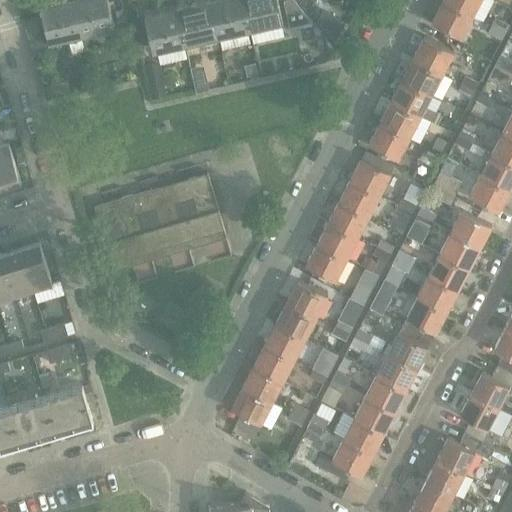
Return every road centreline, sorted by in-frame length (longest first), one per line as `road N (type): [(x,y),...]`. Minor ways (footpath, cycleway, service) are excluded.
road 1 (residential): [(212,376),(399,0)]
road 2 (residential): [(369,511),(445,363),(473,334),(511,258)]
road 3 (residential): [(212,376),(101,314),(65,201)]
road 4 (residential): [(65,201),(3,0)]
road 5 (residential): [(0,490),(182,437)]
